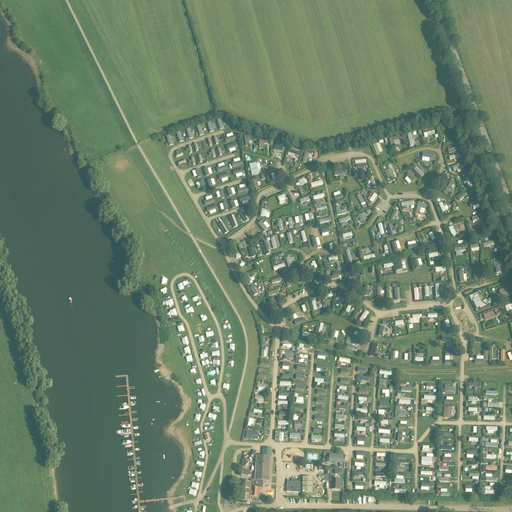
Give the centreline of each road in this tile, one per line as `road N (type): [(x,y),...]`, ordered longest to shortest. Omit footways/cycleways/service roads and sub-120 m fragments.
road 1 (unclassified): [(511,509),(232,511)]
road 2 (tertiary): [(511,207),(439,0)]
road 3 (unknown): [(322,163),(343,288)]
